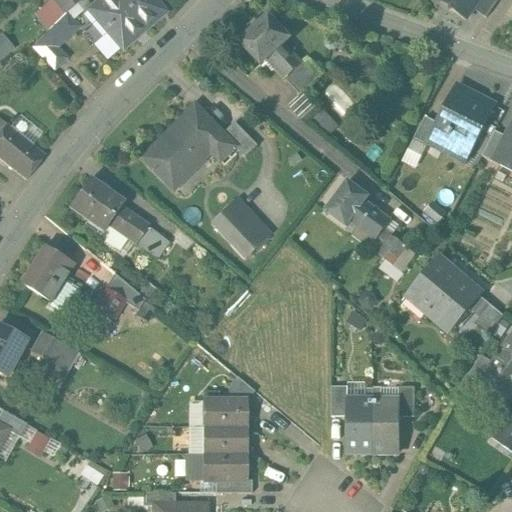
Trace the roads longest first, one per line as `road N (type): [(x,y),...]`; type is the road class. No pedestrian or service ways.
road 1 (tertiary): [(0,250),(103,104),(212,0)]
road 2 (residential): [(511,69),(328,0)]
